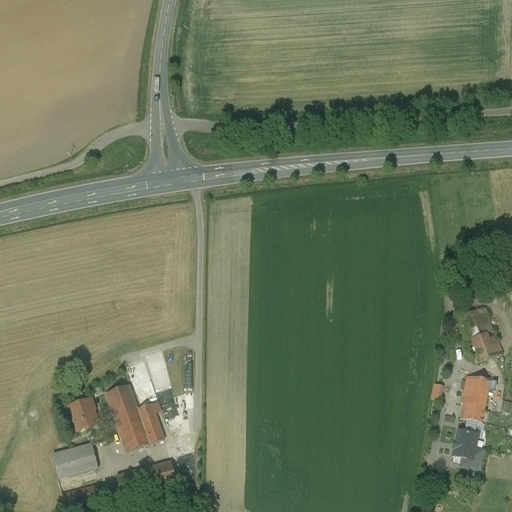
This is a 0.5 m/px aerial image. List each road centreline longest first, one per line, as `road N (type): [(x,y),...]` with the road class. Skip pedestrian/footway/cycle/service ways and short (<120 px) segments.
road 1 (track): [(511,107),(163,127)]
road 2 (primary): [(511,149),(169,182)]
road 3 (tertiary): [(170,0),(159,88),(169,182)]
road 4 (primary): [(169,182),(0,217)]
